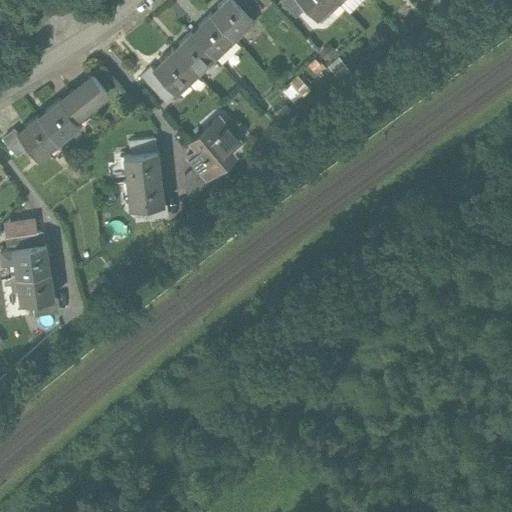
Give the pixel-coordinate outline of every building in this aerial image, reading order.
[(62,0),(29,0),(7,24),(25,40),(62,0)] [(247,15),(232,0),(224,0),(217,7),(219,9),(211,17),(227,34),(231,38),(243,27),(239,23),(247,15)] [(298,0),(281,0),(279,2),(294,18),(305,8),(298,0)] [(298,0),(305,8),(314,17),(327,5),(323,1),(324,0),(298,0)] [(211,17),(209,14),(198,24),(201,27),(193,34),(209,52),(212,55),(224,44),(221,40),(227,34),(211,17)] [(193,34),(190,32),(179,43),(181,45),(175,51),(191,68),(194,72),(206,61),(202,58),(209,52),(193,34)] [(175,51),(172,49),(161,60),(163,62),(156,69),(166,80),(175,90),(187,79),(183,75),(191,68),(175,51)] [(156,69),(152,65),(142,75),(156,89),(166,80),(156,69)] [(47,112),(38,118),(53,137),(56,140),(69,130),(73,135),(83,127),(75,118),(107,93),(91,73),(45,109),(47,112)] [(46,142),(53,137),(38,118),(36,116),(23,126),(25,129),(18,135),(36,158),(50,147),(46,142)] [(225,122),(215,131),(207,121),(189,137),(195,144),(186,151),(195,161),(204,171),(218,159),(222,163),(233,153),(226,145),(237,136),(225,122)] [(126,164),(128,181),(133,180),(157,177),(156,168),(159,168),(156,150),(130,154),(131,164),(126,164)] [(204,171),(195,161),(183,169),(186,191),(192,195),(210,179),(204,171)] [(157,177),(133,180),(135,190),(129,191),(131,207),(161,203),(159,192),(162,192),(160,176),(157,177)] [(43,243),(16,248),(18,258),(12,259),(15,276),(21,275),(44,271),(42,262),(46,261),(43,243)] [(44,271),(21,275),(23,284),(17,285),(20,301),(48,297),(47,288),(50,287),(48,270),(44,271)]
